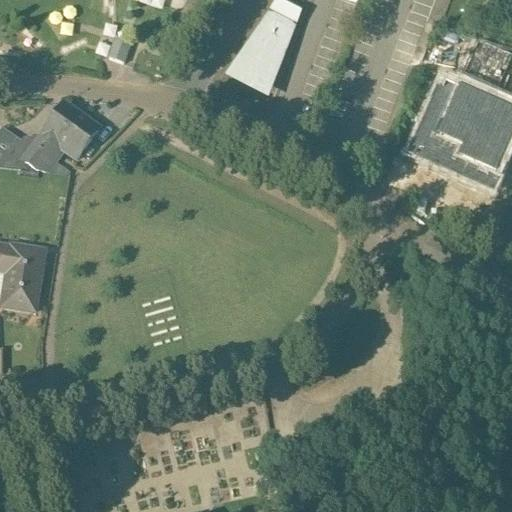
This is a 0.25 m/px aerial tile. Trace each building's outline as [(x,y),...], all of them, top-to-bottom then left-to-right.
[(421,0),(410,1),(411,11),(422,10),(421,0)] [(464,0),(445,0),(436,8),(450,24),(470,7),(464,0)] [(511,0),(507,3),(505,4),(499,17),(499,19),(505,34),(506,35),(511,37),(511,0)] [(163,74),(140,67),(136,78),(159,85),(163,74)] [(261,190),(293,104),(269,90),(215,168),(261,190)] [(123,139),(108,134),(103,148),(118,153),(123,139)] [(94,219),(60,196),(25,243),(11,261),(40,264),(47,255),(58,241),(70,250),(94,219)] [(15,235),(0,255),(0,259),(11,261),(25,243),(15,235)] [(0,368),(35,373),(40,344),(4,339),(4,341),(0,340),(0,368)] [(35,373),(0,368),(0,370),(0,401),(27,406),(29,390),(32,391),(35,373)]
